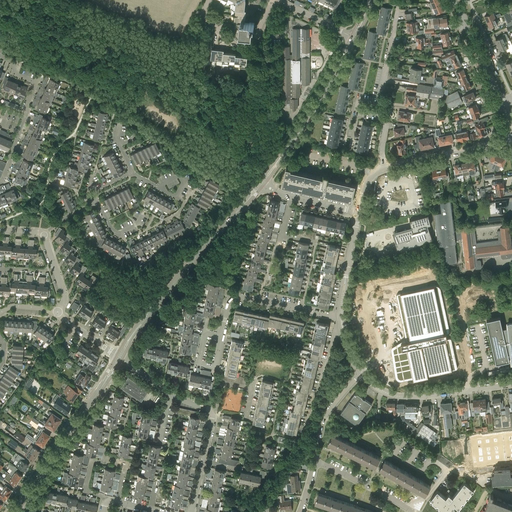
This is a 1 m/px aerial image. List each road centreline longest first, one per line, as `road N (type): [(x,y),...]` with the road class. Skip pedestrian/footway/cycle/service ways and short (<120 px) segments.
road 1 (tertiary): [(118,358),(263,182)]
road 2 (tertiary): [(16,506),(118,358)]
road 3 (tertiary): [(263,182),(353,38)]
road 4 (residential): [(511,385),(397,397),(361,374)]
road 5 (residential): [(221,336),(229,294),(340,318)]
road 6 (residential): [(0,181),(37,82),(0,56)]
road 7 (residential): [(406,507),(426,497),(446,468),(431,457),(421,471),(388,452)]
road 8 (residential): [(385,166),(511,140)]
road 9 (residential): [(273,0),(255,44),(232,41),(206,20),(209,0)]
